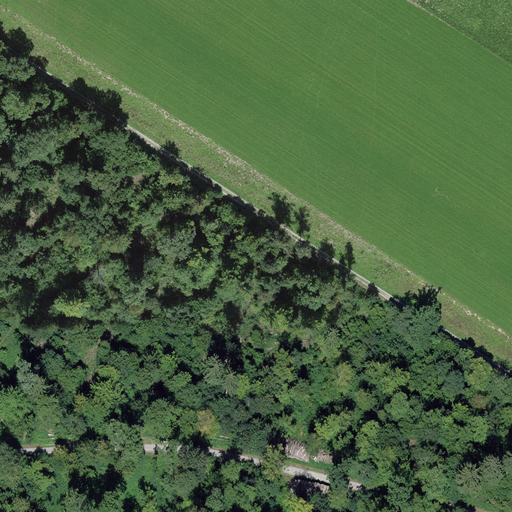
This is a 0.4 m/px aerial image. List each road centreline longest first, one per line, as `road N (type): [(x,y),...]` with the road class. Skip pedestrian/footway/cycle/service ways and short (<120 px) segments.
road 1 (track): [(511,379),(0,43)]
road 2 (track): [(473,511),(303,469),(166,446),(0,453)]
